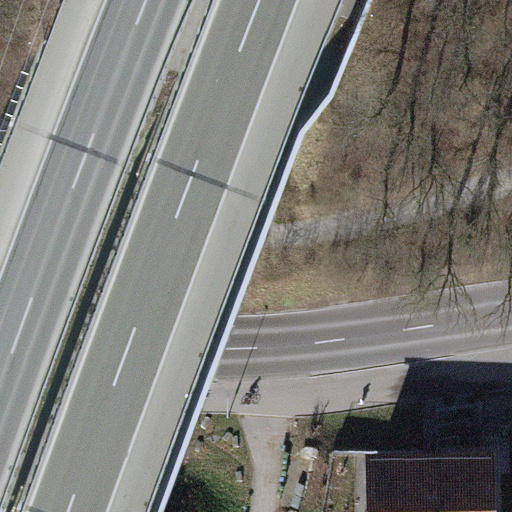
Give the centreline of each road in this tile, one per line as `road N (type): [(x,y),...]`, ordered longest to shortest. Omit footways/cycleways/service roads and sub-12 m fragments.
road 1 (motorway): [(72,511),(264,0)]
road 2 (track): [(511,187),(418,215),(242,238),(115,226),(0,160)]
road 3 (tertiary): [(0,321),(72,341),(225,351),(511,316)]
road 4 (motorway): [(146,0),(0,391)]
